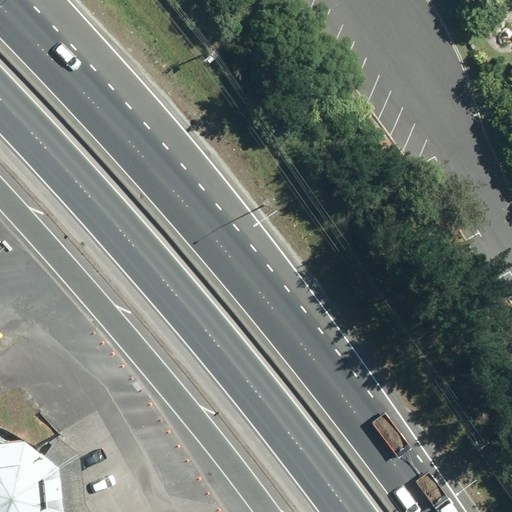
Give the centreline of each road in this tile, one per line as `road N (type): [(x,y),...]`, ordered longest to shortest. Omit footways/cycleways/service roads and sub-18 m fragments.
road 1 (motorway): [(344,511),(221,351),(0,113)]
road 2 (motorway): [(262,511),(115,321),(0,197)]
road 3 (motorway): [(0,17),(276,312)]
road 4 (motorway): [(38,0),(276,312)]
road 5 (motorway): [(276,312),(422,511)]
